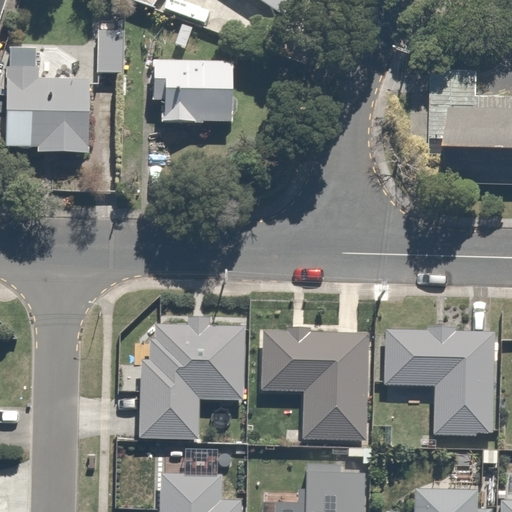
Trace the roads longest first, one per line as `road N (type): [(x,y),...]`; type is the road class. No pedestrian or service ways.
road 1 (residential): [(334,251),(62,250)]
road 2 (residential): [(405,0),(378,36),(344,119),(334,251)]
road 3 (residential): [(58,511),(62,250)]
road 4 (residential): [(511,256),(334,251)]
